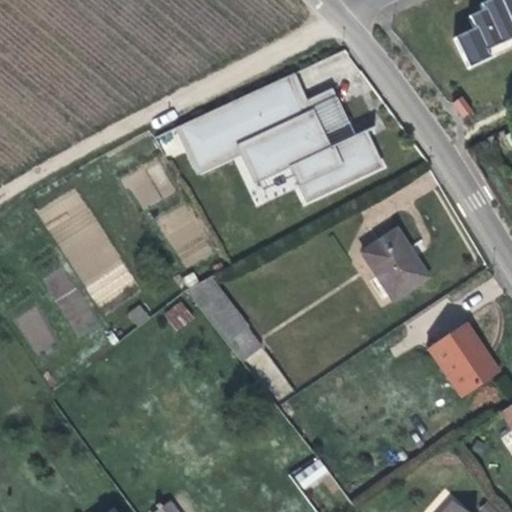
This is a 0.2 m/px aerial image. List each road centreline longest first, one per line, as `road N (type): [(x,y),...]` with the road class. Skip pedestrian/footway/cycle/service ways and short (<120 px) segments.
road 1 (track): [(356,16),(0,193)]
road 2 (unclassified): [(511,257),(356,16)]
